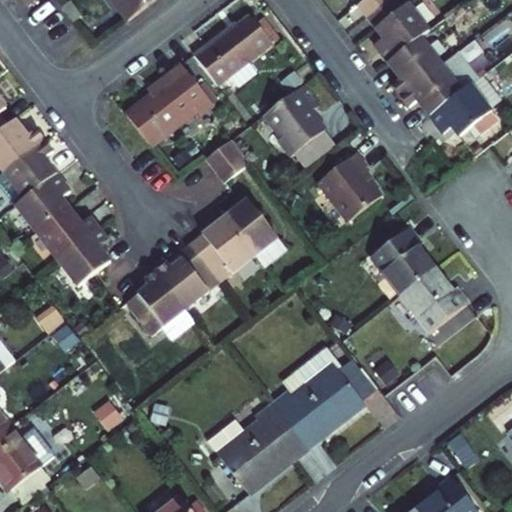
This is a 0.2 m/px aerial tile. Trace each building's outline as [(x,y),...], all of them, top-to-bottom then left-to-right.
[(2,0),(14,15),(22,9),(31,20),(56,0),(55,0),(2,0)] [(105,0),(130,31),(164,3),(161,0),(105,0)] [(361,0),(358,4),(366,15),(385,0),(361,0)] [(401,7),(395,0),(385,0),(366,15),(376,28),(401,7)] [(408,1),(401,7),(376,28),(383,37),(376,44),(389,62),(422,35),(430,28),(408,1)] [(62,20),(75,36),(82,30),(70,14),(62,20)] [(251,19),(196,60),(221,90),(274,47),(251,19)] [(422,35),(389,62),(401,77),(393,83),(401,93),(442,60),(422,35)] [(442,60),(401,93),(409,104),(418,98),(431,114),(464,88),(442,60)] [(158,96),(128,121),(154,153),(199,117),(203,121),(216,111),(201,93),(183,71),(156,94),(158,96)] [(484,71),(464,88),(431,114),(445,131),(453,123),(461,133),(493,107),(492,105),(504,95),(484,71)] [(297,156),(326,131),(328,129),(314,111),(322,105),(305,85),(267,117),(285,139),(283,141),(295,157),(297,156)] [(207,88),(201,93),(216,111),(222,106),(207,88)] [(493,107),(476,121),(483,130),(500,116),(493,107)] [(0,138),(0,180),(1,182),(41,148),(33,138),(24,144),(12,129),(5,134),(0,138)] [(297,156),(307,168),(337,145),(326,131),(297,156)] [(206,166),(225,190),(252,168),(233,144),(206,166)] [(41,148),(1,182),(23,208),(54,182),(42,166),(50,159),(41,148)] [(356,152),(319,182),(349,221),(381,195),(362,170),(367,166),(356,152)] [(54,182),(23,208),(14,215),(36,242),(68,216),(60,205),(68,198),(54,182)] [(255,261),(264,273),(286,255),(246,205),(224,222),(224,223),(255,261)] [(36,242),(57,269),(90,242),(98,236),(98,235),(88,223),(80,230),(68,216),(36,242)] [(255,261),(224,223),(224,222),(190,250),(220,287),(230,279),(231,281),(255,261)] [(415,248),(418,245),(407,231),(369,260),(398,297),(433,270),(415,248)] [(57,269),(78,295),(96,280),(110,268),(98,252),(106,246),(98,235),(98,236),(90,242),(57,269)] [(167,268),(157,277),(186,314),(220,287),(190,250),(178,260),(182,265),(171,273),(167,268)] [(178,260),(167,268),(171,273),(182,265),(178,260)] [(433,270),(398,297),(426,334),(464,305),(454,291),(451,292),(433,270)] [(151,343),(161,334),(170,347),(196,327),(186,314),(157,277),(144,287),(147,291),(124,310),(151,343)] [(0,351),(0,370),(9,363),(0,351)] [(293,373),(303,386),(289,397),(286,393),(269,407),(304,450),(362,405),(358,400),(334,370),(320,352),(293,373)] [(350,357),(334,370),(358,400),(374,388),(350,357)] [(280,385),(286,393),(289,397),(303,386),(293,373),(280,385)] [(253,420),(256,424),(241,435),(233,424),(206,445),(246,497),(304,450),(269,407),(253,420)] [(7,429),(0,434),(0,483),(9,494),(10,493),(38,470),(39,469),(28,455),(41,443),(21,418),(7,429)] [(38,470),(10,493),(21,507),(49,483),(38,470)] [(441,491),(417,510),(419,511),(481,511),(455,476),(439,488),(441,491)] [(193,511),(184,500),(169,511),(193,511)]
